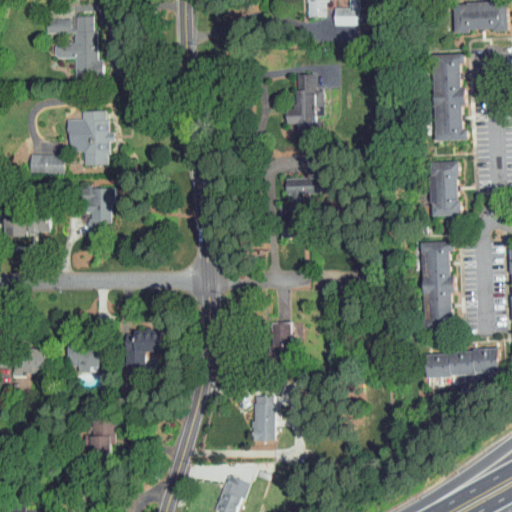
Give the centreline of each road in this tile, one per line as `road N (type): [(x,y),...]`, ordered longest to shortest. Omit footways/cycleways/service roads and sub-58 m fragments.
road 1 (tertiary): [(165,511),(209,323),(190,0)]
road 2 (residential): [(388,277),(0,279)]
road 3 (residential): [(488,308),(496,93),(511,92)]
road 4 (motorway): [(511,441),(404,511)]
